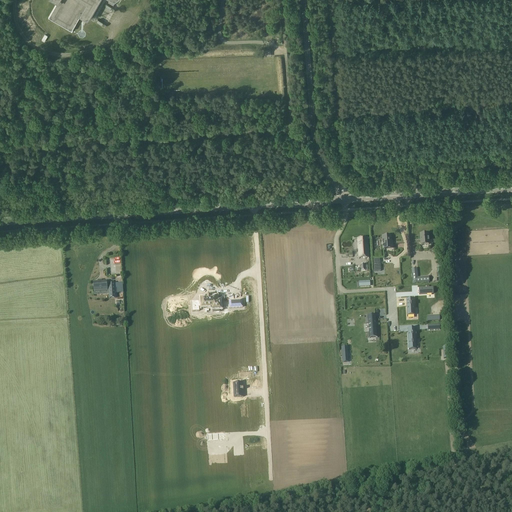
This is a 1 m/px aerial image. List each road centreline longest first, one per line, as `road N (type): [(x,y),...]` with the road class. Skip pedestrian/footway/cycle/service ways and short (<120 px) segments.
road 1 (primary): [(0,222),(342,197)]
road 2 (unclassified): [(342,197),(313,133),(303,0)]
road 3 (primary): [(342,197),(511,187)]
road 4 (track): [(43,52),(97,48),(143,0)]
